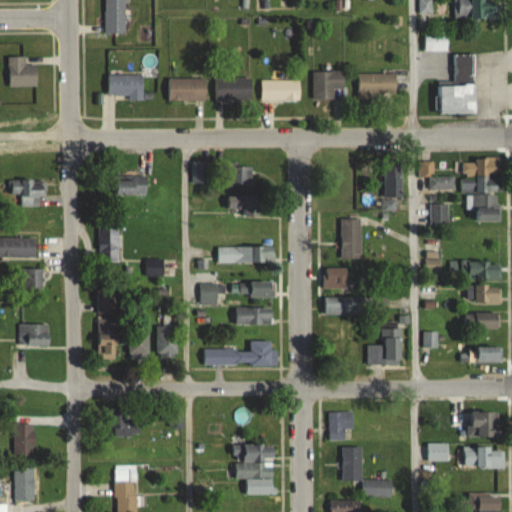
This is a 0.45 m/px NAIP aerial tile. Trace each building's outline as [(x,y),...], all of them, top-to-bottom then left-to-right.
[(124,33),(124,0),(104,0),(105,33),(124,33)] [(452,0),(453,18),(487,18),(486,0),(452,0)] [(446,51),(446,32),(424,32),(424,51),(446,51)] [(475,112),(474,54),(453,54),(453,85),(438,85),(439,112),(475,112)] [(8,86),(37,86),(37,65),(25,65),(25,56),(8,56),(8,86)] [(343,89),(343,71),(311,71),(311,101),(336,101),(336,89),(343,89)] [(395,73),(357,73),(357,97),(396,96),(395,73)] [(143,74),(107,74),(107,96),(127,96),(127,100),(143,100),(143,74)] [(168,100),(206,100),(206,78),(168,78),(168,100)] [(251,99),(251,78),(214,78),(214,99),(251,99)] [(299,99),(299,80),(259,80),(259,99),(299,99)] [(498,158),(461,159),(462,192),(499,191),(498,158)] [(401,195),(401,161),(383,161),(383,195),(401,195)] [(208,162),(191,162),(191,183),(208,183),(208,162)] [(252,166),(230,166),(230,184),(252,184),(252,166)] [(146,195),(146,174),(113,174),(113,195),(146,195)] [(429,190),(453,190),(453,176),(429,176),(429,190)] [(39,197),(45,197),(45,179),(9,179),(9,195),(20,195),(20,207),(39,207),(39,197)] [(499,220),(499,194),(472,194),(472,220),(499,220)] [(228,213),(259,213),(259,195),(228,195),(228,213)] [(447,224),(447,204),(429,204),(429,224),(447,224)] [(360,217),(339,217),(339,258),(360,258),(360,217)] [(119,262),(119,226),(98,226),(98,262),(119,262)] [(0,257),(35,257),(35,237),(0,237),(0,257)] [(274,246),(216,246),(216,262),(274,262),(274,246)] [(172,259),(144,259),(144,275),(172,275),(172,259)] [(500,261),(457,261),(457,278),(500,278),(500,261)] [(42,269),(15,269),(15,289),(42,289),(42,269)] [(273,281),(247,281),(247,297),(273,297),(273,281)] [(223,284),(198,284),(198,305),(218,305),(218,292),(223,292),(223,284)] [(500,285),(468,285),(468,302),(500,302),(500,285)] [(97,289),(97,315),(119,315),(119,289),(97,289)] [(368,314),(368,295),(324,295),(324,314),(368,314)] [(234,324),(272,324),(272,307),(234,307),(234,324)] [(474,312),(474,328),(498,328),(498,312),(474,312)] [(97,358),(118,358),(118,317),(97,317),(97,358)] [(49,345),(49,323),(17,323),(17,345),(49,345)] [(155,325),(155,355),(177,355),(177,325),(155,325)] [(148,358),(148,326),(128,326),(128,358),(148,358)] [(366,344),(366,364),(401,364),(401,326),(380,326),(380,344),(366,344)] [(436,347),(436,331),(423,331),(423,347),(436,347)] [(273,340),(249,340),(249,348),(202,349),(202,365),(273,364),(273,340)] [(502,362),(502,346),(468,347),(468,362),(502,362)] [(131,409),(117,410),(119,436),(133,435),(131,409)] [(327,410),(327,439),(344,439),(344,429),(353,429),(353,410),(327,410)] [(467,436),(499,436),(499,411),(467,411),(467,436)] [(12,457),(34,457),(34,423),(12,423),(12,457)] [(448,461),(448,442),(426,442),(426,461),(448,461)] [(273,462),(274,462),(275,444),(243,444),(243,462),(234,462),(234,478),(246,478),(246,494),(273,494),(273,462)] [(341,481),(362,481),(362,496),(392,496),(392,479),(361,479),(361,446),(341,446),(341,481)] [(463,446),(463,469),(503,469),(503,446),(463,446)] [(34,500),(34,466),(13,466),(13,500),(34,500)] [(114,469),(114,511),(136,511),(135,469),(114,469)] [(501,511),(501,495),(467,495),(466,511),(501,511)] [(328,511),(361,511),(361,500),(329,499),(328,511)]
